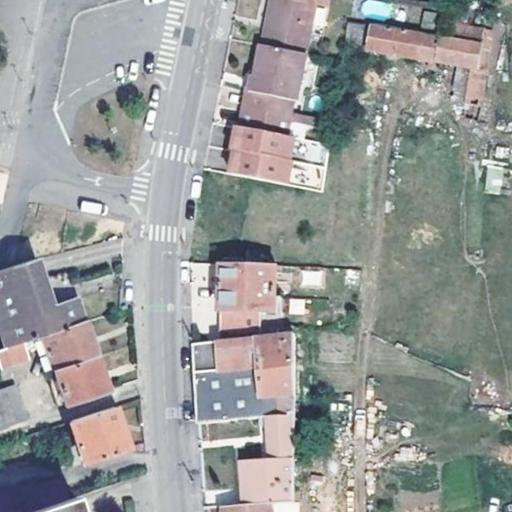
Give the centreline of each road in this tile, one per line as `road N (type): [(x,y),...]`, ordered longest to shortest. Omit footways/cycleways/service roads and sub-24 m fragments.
road 1 (secondary): [(205,0),(163,233),(174,511)]
road 2 (track): [(413,94),(396,109),(383,153),(360,376),(360,511)]
